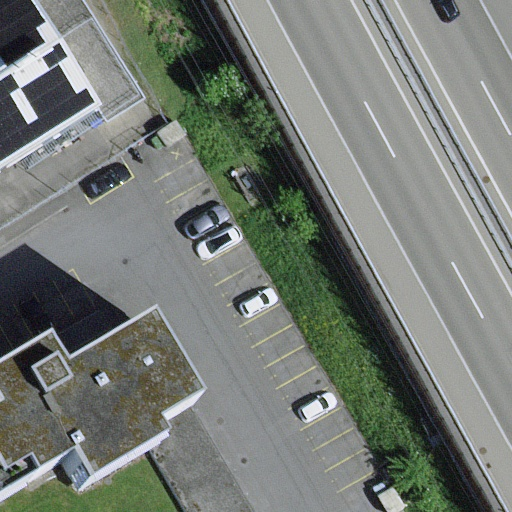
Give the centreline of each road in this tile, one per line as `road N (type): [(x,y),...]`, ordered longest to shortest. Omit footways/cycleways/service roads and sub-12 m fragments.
road 1 (motorway): [(318,0),(511,352)]
road 2 (motorway): [(511,136),(437,0)]
